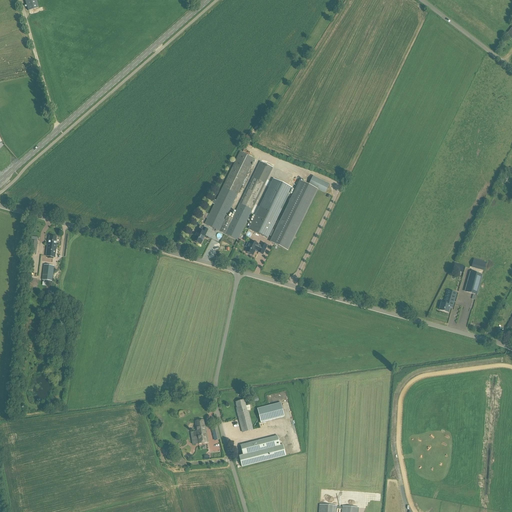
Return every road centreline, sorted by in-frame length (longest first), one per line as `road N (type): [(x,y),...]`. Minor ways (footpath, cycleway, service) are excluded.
road 1 (unclassified): [(511,349),(0,205)]
road 2 (tertiary): [(0,181),(207,0)]
